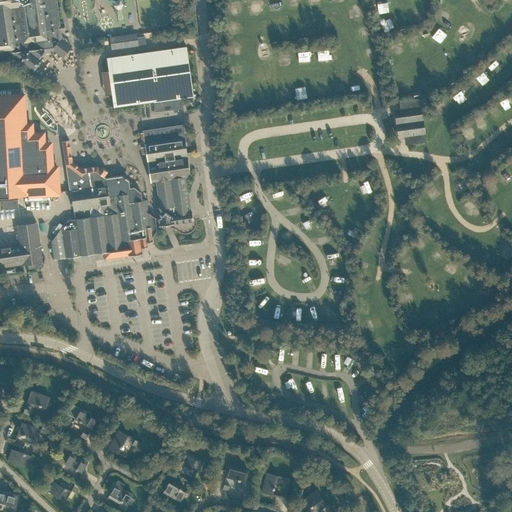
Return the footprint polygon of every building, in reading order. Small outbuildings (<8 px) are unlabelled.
[(0,0),(0,54),(11,53),(21,60),(20,61),(33,71),(42,59),(40,57),(45,51),(54,50),(56,46),(57,46),(60,43),(59,42),(62,40),(61,30),(57,28),(60,24),(56,0),(0,0)] [(137,33),(110,37),(112,49),(138,45),(146,44),(145,36),(137,37),(137,33)] [(187,45),(107,57),(109,70),(112,93),(114,107),(155,101),(156,111),(184,108),(182,98),(194,96),(187,45)] [(109,70),(103,71),(107,94),(112,93),(109,70)] [(24,94),(0,95),(0,196),(59,193),(57,167),(45,167),(45,160),(51,160),(51,157),(51,153),(44,153),(43,133),(32,134),(32,124),(26,124),(24,94)] [(402,112),(396,113),(399,135),(405,134),(406,141),(408,141),(408,144),(426,141),(421,100),(403,102),(403,105),(401,105),(402,112)] [(183,125),(144,131),(151,181),(156,181),(186,177),(191,176),(183,125)] [(76,140),(64,141),(71,189),(79,188),(84,180),(80,177),(84,172),(92,171),(81,160),(78,139),(76,140)] [(67,220),(51,242),(54,260),(66,258),(81,256),(94,254),(104,252),(105,253),(106,253),(106,252),(113,251),(113,252),(115,252),(115,251),(123,250),(123,252),(129,251),(135,247),(134,239),(153,237),(153,236),(157,230),(155,216),(148,211),(146,200),(142,201),(141,192),(134,187),(130,187),(129,180),(123,176),(106,178),(104,176),(108,171),(101,167),(98,172),(96,170),(78,173),(74,170),(70,170),(69,169),(68,168),(67,162),(66,162),(70,189),(71,189),(73,205),(74,211),(102,207),(102,209),(103,209),(104,215),(76,219),(75,218),(67,220)] [(186,177),(156,181),(160,208),(164,208),(165,212),(164,212),(165,213),(165,212),(170,216),(173,218),(174,218),(174,222),(173,222),(172,223),(174,223),(193,220),(192,212),(191,213),(190,209),(188,210),(187,206),(189,204),(190,204),(186,177)] [(166,225),(172,223),(173,222),(174,222),(174,218),(173,218),(170,216),(165,212),(165,213),(164,212),(157,217),(158,226),(166,225)] [(18,243),(0,245),(0,266),(28,263),(28,268),(40,267),(42,264),(42,261),(36,222),(16,225),(18,243)] [(147,242),(153,241),(153,237),(134,239),(135,247),(104,252),(104,258),(143,253),(142,247),(148,246),(147,242)] [(31,390),(28,401),(47,407),(50,397),(31,390)] [(73,404),(68,414),(75,418),(87,424),(86,425),(90,428),(91,426),(92,428),(98,418),(81,408),(73,404)] [(22,422),(18,433),(37,439),(41,429),(22,422)] [(119,430),(109,447),(118,452),(128,435),(119,430)] [(12,449),(9,459),(27,466),(31,455),(12,449)] [(71,453),(65,462),(82,472),(88,462),(71,453)] [(185,453),(180,463),(197,472),(203,463),(185,453)] [(229,466),(226,476),(246,481),(248,471),(229,466)] [(267,472),(262,491),(273,494),(278,475),(267,472)] [(118,480),(110,494),(127,504),(133,494),(123,488),(125,484),(118,480)] [(54,481),(49,491),(66,501),(72,491),(54,481)] [(169,482),(164,491),(181,501),(186,492),(169,482)] [(0,489),(0,508),(3,509),(4,503),(15,506),(18,495),(0,489)] [(317,489),(301,501),(307,510),(323,498),(317,489)]
